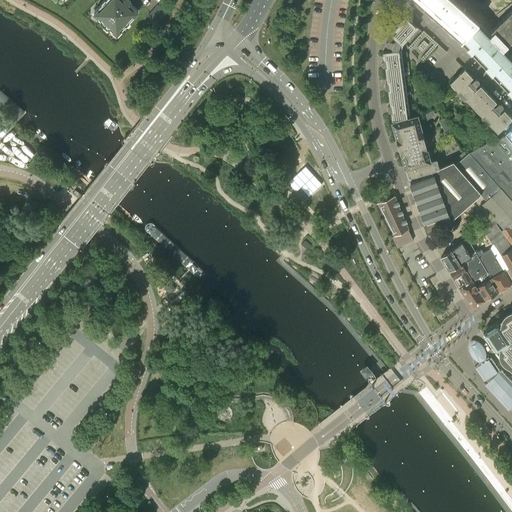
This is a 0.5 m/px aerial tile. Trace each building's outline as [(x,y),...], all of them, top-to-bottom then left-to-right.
[(93,12),(98,16),(100,15),(114,28),(112,30),(117,34),(121,29),(120,28),(133,13),(135,15),(139,10),(134,6),(133,8),(128,3),(131,0),(107,0),(100,9),(98,7),(93,12)] [(462,41),(479,22),(453,0),(411,0),(412,1),(417,3),(419,2),(429,11),(427,12),(431,17),(436,20),(438,19),(439,20),(448,28),(447,30),(450,35),(455,37),(457,36),(462,41)] [(157,25),(167,14),(158,5),(150,13),(148,16),(157,25)] [(511,9),(489,32),(504,47),(506,45),(507,46),(508,44),(510,45),(511,42),(511,9)] [(383,51),(384,60),(383,60),(382,61),(382,62),(381,63),(382,64),(382,65),(383,65),(383,66),(384,66),(385,66),(387,82),(386,82),(386,83),(385,83),(385,84),(384,84),(384,85),(384,86),(384,87),(385,87),(385,88),(386,88),(387,89),(388,89),(390,105),(389,105),(388,106),(387,107),(387,108),(387,109),(387,110),(388,110),(388,111),(389,111),(390,111),(391,111),(391,118),(392,120),(393,120),(393,122),(409,118),(409,117),(407,117),(404,95),(407,95),(406,94),(404,95),(401,73),(404,72),(401,72),(399,50),(401,50),(398,50),(399,46),(400,43),(402,45),(403,44),(401,43),(416,26),(404,15),(403,18),(399,22),(398,21),(397,21),(396,21),(395,21),(394,22),(394,23),(394,24),(394,25),(394,26),(394,27),(389,33),(396,39),(394,40),(393,41),(390,40),(389,40),(388,40),(387,40),(387,41),(386,41),(386,42),(386,43),(386,44),(386,45),(387,45),(388,46),(391,47),(392,49),(392,50),(383,51)] [(462,41),(461,42),(462,43),(464,45),(465,46),(467,48),(468,49),(470,51),(472,54),(472,53),(474,55),(474,56),(475,56),(477,58),(478,59),(480,61),(482,64),(482,63),(484,66),(485,68),(486,67),(488,70),(491,73),(492,75),(493,75),(495,77),(494,77),(495,78),(496,78),(498,80),(497,80),(498,81),(499,81),(501,83),(500,83),(502,85),(503,85),(505,87),(504,87),(505,88),(506,88),(508,90),(507,90),(508,91),(510,93),(511,95),(511,55),(508,52),(504,47),(489,32),(479,22),(462,41)] [(423,60),(438,44),(423,30),(422,31),(422,32),(408,47),(410,49),(423,35),(433,44),(420,58),(423,60)] [(424,40),(417,47),(422,51),(428,44),(424,40)] [(479,81),(479,80),(478,79),(477,78),(476,78),(475,78),(474,79),(464,68),(450,82),(458,91),(460,89),(467,97),(465,99),(482,116),(483,114),(492,124),(491,125),(497,132),(511,119),(511,118),(511,117),(504,109),(503,110),(502,108),(502,107),(503,107),(503,106),(503,105),(502,105),(502,104),(501,103),(500,103),(499,103),(498,103),(497,104),(496,102),(496,101),(478,83),(479,83),(479,82),(479,81)] [(432,111),(422,114),(426,121),(435,116),(432,111)] [(415,116),(409,118),(393,122),(392,123),(396,138),(397,144),(396,144),(396,145),(398,151),(399,151),(401,157),(405,168),(406,168),(407,173),(408,177),(411,176),(411,177),(431,171),(439,167),(438,163),(437,158),(431,160),(428,149),(427,149),(422,131),(421,131),(417,115),(415,116)] [(449,129),(443,119),(438,122),(444,132),(449,129)] [(488,142),(469,152),(501,188),(511,201),(511,127),(502,137),(491,146),(488,142)] [(501,188),(469,152),(465,155),(455,164),(480,193),(487,201),(501,188)] [(432,174),(414,180),(410,182),(421,212),(419,212),(426,233),(444,227),(451,224),(452,224),(451,221),(455,217),(480,193),(455,164),(453,161),(439,167),(431,171),(432,174)] [(108,162),(104,166),(132,189),(136,184),(108,162)] [(305,166),(288,182),(296,191),(300,187),(309,196),(322,184),(305,166)] [(511,201),(501,188),(487,201),(482,206),(492,218),(493,217),(497,222),(496,223),(500,229),(509,225),(511,228),(511,227),(511,201)] [(413,240),(408,229),(394,196),(378,203),(394,235),(392,236),(397,247),(413,240)] [(497,222),(493,217),(492,218),(481,226),(492,243),(494,242),(501,253),(511,272),(511,247),(500,229),(496,223),(497,222)] [(146,229),(146,232),(188,270),(193,275),(201,279),(205,278),(205,275),(201,267),(156,225),(150,224),(146,229)] [(511,228),(509,225),(500,229),(511,247),(511,228)] [(467,237),(443,255),(441,257),(448,269),(461,262),(476,252),(467,237)] [(305,240),(301,244),(307,250),(311,245),(305,240)] [(481,249),(476,252),(491,278),(498,291),(511,284),(491,248),(483,252),(481,249)] [(461,262),(472,278),(477,287),(491,278),(476,252),(461,262)] [(472,278),(461,262),(448,269),(459,286),(472,278)] [(477,287),(472,278),(459,286),(472,308),(484,300),(485,300),(477,287)] [(491,278),(477,287),(485,300),(498,291),(491,278)] [(511,311),(483,331),(496,350),(500,355),(511,368),(511,311)] [(481,345),(478,342),(475,340),(470,343),(469,347),(470,351),(471,354),(473,358),(476,360),(479,362),(480,363),(476,365),(474,367),(485,382),(483,384),(508,410),(510,408),(511,406),(511,381),(501,370),(500,371),(491,357),(489,359),(488,357),(485,359),(485,355),(485,352),(483,348),(481,345)] [(362,370),(365,375),(370,371),(366,367),(362,370)]
